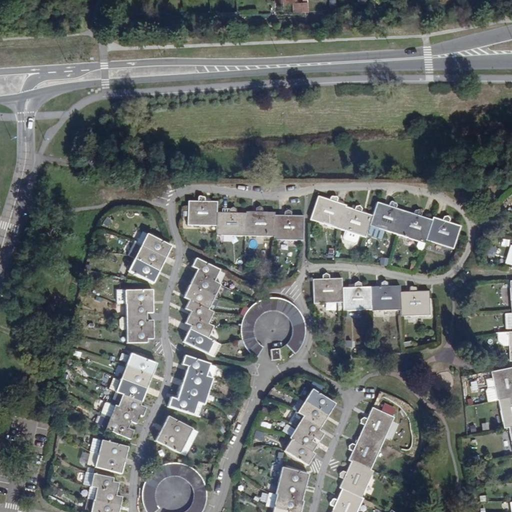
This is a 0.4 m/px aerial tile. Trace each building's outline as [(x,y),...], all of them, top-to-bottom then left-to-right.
[(310,1),(294,2),(294,12),(310,12),(310,1)] [(215,226),(215,212),(215,201),(202,201),(202,199),(202,198),(202,196),(201,196),(200,195),(199,194),(198,195),(197,195),(196,196),(195,197),(195,198),(196,201),(186,201),(186,226),(215,226)] [(310,220),(337,229),(341,217),(347,220),(350,209),(344,207),(344,205),(332,201),(334,198),(331,194),(327,196),(326,199),(317,197),(310,220)] [(371,216),(368,225),(396,234),(403,212),(390,208),(391,205),(390,204),(390,203),(388,202),(388,201),(386,202),(384,206),(375,203),(371,216)] [(341,217),(337,229),(342,231),(341,236),(342,238),(353,242),(356,240),(357,235),(364,237),(368,225),(371,216),(360,212),(360,209),(358,204),(354,207),(353,210),(350,209),(347,220),(341,217)] [(242,236),(243,212),(232,212),(232,207),(229,205),(225,208),(225,212),(215,212),(215,226),(214,235),(242,236)] [(242,236),(272,236),(272,216),(272,212),(260,212),(261,208),(257,205),(254,208),(254,212),(243,212),(242,236)] [(272,216),(272,236),(272,240),(301,240),(301,216),(289,216),(290,212),(286,208),(282,212),(282,216),(272,216)] [(403,212),(396,234),(416,240),(414,245),(416,248),(420,249),(423,242),(423,241),(429,220),(418,216),(419,213),(417,209),(412,211),(411,214),(403,212)] [(430,217),(429,220),(423,241),(451,249),(458,225),(446,221),(448,218),(445,214),(441,216),(440,219),(430,217)] [(148,236),(142,248),(165,260),(171,248),(148,236)] [(165,260),(142,248),(135,244),(129,257),(135,260),(158,272),(165,260)] [(152,285),(158,272),(135,260),(128,273),(152,285)] [(193,271),(192,274),(217,284),(221,273),(191,261),(188,269),(193,271)] [(341,302),(340,286),(340,279),(328,279),(328,276),(325,273),(321,276),(322,279),(311,280),(312,303),(341,302)] [(217,284),(192,274),(186,287),(211,297),(217,284)] [(370,296),(370,309),(398,307),(397,288),(397,283),(385,283),(384,280),(381,277),(378,281),(378,284),(363,284),(363,296),(370,296)] [(350,285),(340,286),(341,302),(341,310),(370,309),(370,296),(363,296),(363,284),(357,284),(357,281),(353,279),(350,282),(350,285)] [(406,288),(397,288),(398,307),(399,312),(427,311),(426,296),(425,287),(412,287),(412,285),(412,284),(412,283),(411,282),(410,282),(409,281),(408,282),(407,282),(406,283),(406,284),(406,285),(406,288)] [(211,297),(186,287),(181,300),(186,302),(206,311),(211,297)] [(117,305),(125,304),(151,304),(151,290),(117,292),(117,305)] [(283,297),(281,295),(277,294),(276,294),(274,294),(272,294),(270,294),(267,294),(265,295),(262,295),(261,296),(259,296),(257,298),(255,299),(253,300),(252,301),(251,301),(250,302),(248,304),(246,305),(246,306),(245,307),(244,308),(243,310),(242,311),(241,313),(241,314),(241,315),(240,317),(239,318),(238,320),(238,321),(238,324),(238,325),(238,326),(238,328),(238,330),(238,333),(238,335),(239,336),(239,338),(240,340),(240,341),(241,343),(242,345),(243,346),(244,348),(245,349),(246,350),(247,351),(248,352),(249,354),(250,355),(252,356),(261,345),(258,343),(256,341),(255,340),(254,338),(252,335),(252,332),(252,329),(252,326),(252,322),(254,319),(255,316),(260,312),(262,310),(265,309),(268,308),(271,308),(275,308),(278,309),(281,310),(284,312),(286,314),(288,316),(290,319),(291,322),(292,324),(292,327),(292,330),(291,334),(291,336),(289,339),(287,342),(286,343),(284,344),(293,355),(294,354),(295,353),(296,351),(297,350),(298,348),(299,347),(300,346),(302,344),(302,342),(303,341),(304,339),(304,337),(304,336),(305,334),(305,332),(305,330),(305,328),(305,327),(305,325),(305,323),(305,321),(304,319),(304,317),(303,315),(302,313),(301,312),(300,310),(299,308),(297,306),(295,305),(294,303),(292,301),(291,300),(289,299),(287,298),(285,297),(283,297)] [(187,316),(206,324),(211,313),(210,313),(206,311),(186,302),(183,311),(188,313),(187,316)] [(125,317),(146,317),(145,314),(151,314),(151,304),(125,304),(125,317)] [(206,324),(187,316),(184,325),(189,327),(187,331),(206,338),(211,326),(206,324)] [(125,331),(152,330),(152,321),(145,321),(146,317),(125,317),(125,318),(121,318),(119,321),(119,327),(121,331),(125,331)] [(152,330),(125,331),(126,344),(146,344),(146,340),(152,339),(152,330)] [(206,338),(187,331),(182,344),(214,357),(220,344),(206,338)] [(511,332),(508,333),(498,334),(499,342),(504,347),(509,346),(510,361),(511,360),(511,332)] [(278,362),(280,361),(276,348),(275,348),(272,349),(271,348),(268,348),(266,361),(267,361),(268,362),(269,362),(271,362),(272,362),(274,362),(275,362),(277,362),(278,362)] [(126,367),(151,376),(155,365),(130,356),(126,367)] [(187,369),(187,371),(212,381),(216,368),(185,357),(181,366),(187,369)] [(490,401),(498,399),(511,396),(511,401),(511,364),(491,369),(495,384),(489,386),(487,389),(490,401)] [(126,367),(121,379),(146,389),(151,376),(126,367)] [(187,371),(182,383),(207,393),(212,381),(187,371)] [(146,389),(121,379),(121,381),(114,378),(110,389),(117,391),(116,394),(121,396),(141,403),(146,389)] [(202,406),(207,393),(182,383),(176,396),(202,406)] [(304,400),(328,415),(335,403),(323,396),(311,389),(304,400)] [(141,403),(121,396),(117,408),(138,416),(141,417),(144,409),(139,408),(141,403)] [(198,419),(202,406),(176,396),(175,400),(169,398),(166,407),(179,412),(198,419)] [(505,428),(510,427),(511,426),(511,401),(511,396),(498,399),(505,428)] [(292,409),(302,415),(321,427),(328,415),(304,400),(299,397),(292,409)] [(104,403),(100,416),(128,427),(129,424),(134,425),(138,416),(117,408),(104,403)] [(361,433),(382,443),(394,417),(373,407),(368,417),(365,416),(361,418),(362,423),(365,424),(361,433)] [(314,438),(319,441),(323,434),(318,432),(321,427),(302,415),(295,427),(314,438)] [(127,431),(128,427),(100,416),(95,428),(104,431),(128,440),(132,432),(127,431)] [(161,429),(190,445),(196,434),(166,418),(161,429)] [(319,441),(314,438),(295,427),(294,429),(285,424),(281,431),(290,436),(288,438),(290,439),(312,452),(316,445),(319,441)] [(190,445),(161,429),(154,441),(184,457),(190,445)] [(351,460),(370,469),(382,443),(361,433),(356,444),(352,442),(348,445),(349,449),(353,450),(349,459),(351,460)] [(98,454),(124,461),(127,448),(101,441),(92,439),(89,452),(98,454)] [(312,452),(290,439),(282,451),(307,466),(314,453),(312,452)] [(120,474),(124,461),(98,454),(95,468),(120,474)] [(372,470),(370,469),(351,460),(346,471),(343,469),(339,471),(340,475),(344,477),(339,487),(342,488),(360,497),(372,470)] [(194,496),(194,499),(193,502),(191,505),(190,507),(188,510),(185,511),(184,511),(202,511),(203,511),(204,508),(206,505),(206,503),(207,499),(207,495),(207,493),(207,489),(207,486),(205,484),(204,481),(204,479),(202,476),(200,474),(197,472),(196,469),(193,467),(190,465),(188,464),(185,463),(183,462),(181,461),(177,461),(175,461),(171,461),(168,461),(166,461),(164,462),(163,463),(162,463),(160,463),(158,464),(156,466),(154,467),(153,468),(151,470),(149,471),(148,473),(146,474),(145,476),(144,479),(142,481),(142,483),(141,485),(140,488),(140,490),(140,492),(140,494),(140,497),(140,499),(140,502),(141,504),(142,507),(143,509),(144,511),(154,511),(158,508),(157,507),(156,505),(155,503),(154,500),(153,496),(153,493),(154,490),(155,487),(156,484),(158,482),(160,479),(163,478),(165,476),(168,475),(171,474),(173,474),(177,474),(179,475),(182,476),(185,478),(187,479),(189,481),(191,483),(192,487),(194,490),(194,493),(194,496)] [(279,467),(276,480),(304,487),(307,473),(279,467)] [(89,489),(115,495),(117,486),(111,485),(112,480),(93,476),(86,474),(82,487),(89,489)] [(273,494),(274,494),(300,500),(304,487),(276,480),(273,494)] [(360,497),(342,488),(336,501),(333,500),(332,500),(331,500),(331,501),(330,503),(330,504),(331,505),(332,506),(333,506),(334,507),(332,510),(337,511),(355,511),(362,498),(360,497)] [(87,501),(118,508),(120,499),(115,498),(115,495),(89,489),(87,501)] [(274,494),(271,507),(292,511),(298,511),(301,501),(300,500),(274,494)] [(117,511),(118,508),(87,501),(84,511),(117,511)]
